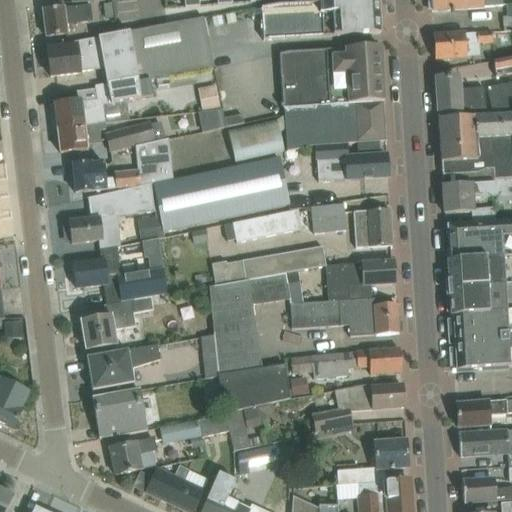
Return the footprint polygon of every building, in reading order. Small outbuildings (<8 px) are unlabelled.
[(183,0),(185,8),(199,7),(198,0),(183,0)] [(501,0),(430,0),(431,12),(451,11),(451,13),(454,13),(454,11),(502,8),(501,0)] [(278,6),(261,9),(263,42),(379,35),(377,1),(356,2),(297,5),(278,6)] [(89,6),(63,9),(62,3),(50,5),(51,11),(42,12),(46,38),(66,36),(65,26),(93,23),(89,6)] [(114,19),(111,4),(102,5),(105,20),(114,19)] [(511,4),(506,5),(507,18),(503,18),(503,24),(511,22),(511,4)] [(231,15),(225,16),(227,24),(236,23),(235,14),(231,15)] [(216,17),(211,18),(213,27),(222,25),(221,16),(216,17)] [(93,66),(103,65),(107,89),(150,81),(213,71),(205,19),(165,26),(68,44),(69,48),(47,51),(50,78),(79,75),(79,73),(93,71),(93,66)] [(511,22),(503,24),(504,32),(511,31),(511,22)] [(491,33),(453,35),(433,37),(434,61),(466,59),(466,57),(479,56),(478,44),(492,43),(491,33)] [(236,47),(237,56),(260,53),(259,44),(236,47)] [(287,54),(279,57),(280,77),(282,110),(284,110),(382,103),(383,103),(380,48),(379,48),(345,51),(345,55),(332,56),(331,52),(287,54)] [(495,77),(511,73),(511,59),(505,60),(493,63),(495,77)] [(436,81),(438,113),(485,110),(484,88),(465,89),(465,86),(457,86),(457,79),(436,81)] [(152,98),(150,81),(107,89),(95,91),(97,102),(81,104),(81,102),(54,105),(57,130),(98,125),(98,124),(105,123),(102,107),(141,101),(140,100),(152,98)] [(511,109),(511,84),(486,90),(491,114),(511,109)] [(215,86),(197,90),(201,113),(219,109),(215,86)] [(382,103),(284,110),(286,153),(314,147),(384,142),(384,141),(376,141),(374,105),(382,105),(382,103)] [(511,178),(511,109),(491,114),(491,116),(439,120),(441,176),(477,175),(486,170),(491,170),(492,178),(511,178)] [(241,116),(224,119),(226,128),(243,125),(241,116)] [(276,122),(227,132),(234,164),(283,153),(276,122)] [(98,125),(57,130),(60,154),(87,151),(86,146),(100,145),(99,140),(100,140),(99,132),(105,131),(105,123),(98,124),(98,125)] [(149,125),(106,137),(110,152),(134,146),(153,141),(149,125)] [(173,179),(169,141),(135,147),(137,171),(113,173),(114,178),(105,179),(104,164),(91,165),(72,166),(75,194),(125,190),(152,184),(152,185),(173,180),(173,179)] [(346,146),(315,148),(318,183),(388,179),(386,156),(346,159),(346,146)] [(153,186),(162,229),(163,233),(288,207),(278,160),(153,186)] [(493,184),(442,188),(444,215),(472,213),(471,198),(482,197),(483,200),(511,198),(511,180),(493,182),(493,184)] [(68,225),(63,226),(65,244),(70,243),(71,246),(91,243),(103,242),(105,250),(115,248),(120,247),(117,218),(155,213),(152,185),(152,184),(125,190),(136,188),(107,195),(88,200),(90,220),(68,223),(68,225)] [(310,208),(312,235),(346,231),(344,206),(343,205),(310,208)] [(235,241),(236,244),(302,230),(297,211),(224,226),(227,242),(235,241)] [(390,211),(352,214),(354,250),(392,247),(390,211)] [(154,218),(137,221),(141,244),(142,244),(158,241),(154,218)] [(511,222),(446,226),(448,262),(447,262),(450,317),(452,317),(455,372),(511,367),(511,222)] [(205,231),(191,233),(192,244),(207,242),(205,231)] [(101,263),(73,266),(76,290),(96,287),(107,286),(117,285),(120,305),(151,299),(167,297),(158,241),(142,244),(144,260),(147,260),(149,274),(118,278),(115,248),(105,250),(100,251),(101,263)] [(297,272),(326,268),(326,267),(322,247),(242,261),(226,265),(225,262),(211,265),(214,278),(215,288),(298,274),(297,272)] [(290,306),(303,305),(339,302),(349,301),(348,288),(395,285),(393,263),(361,265),(326,267),(326,268),(327,298),(317,298),(318,302),(302,303),(298,274),(215,288),(207,289),(213,336),(214,346),(215,360),(217,378),(225,415),(229,432),(233,452),(243,450),(259,446),(257,439),(247,440),(241,410),(243,410),(271,404),(290,399),(284,365),(262,369),(252,306),(289,300),(290,306)] [(153,311),(151,299),(120,305),(103,307),(105,319),(81,323),(86,351),(115,346),(113,332),(136,328),(134,315),(153,311)] [(303,305),(290,306),(291,330),(349,327),(349,338),(376,337),(378,337),(398,336),(396,306),(375,307),(374,301),(339,303),(339,302),(303,305)] [(22,323),(3,324),(4,339),(23,339),(22,323)] [(213,336),(199,338),(200,348),(214,346),(213,336)] [(160,362),(157,347),(86,359),(92,393),(112,389),(133,385),(131,370),(160,362)] [(291,375),(313,373),(313,381),(349,377),(349,370),(369,368),(369,376),(401,374),(399,351),(356,354),(356,353),(290,359),(291,375)] [(204,379),(217,378),(215,360),(202,361),(204,379)] [(302,379),(289,381),(292,397),(304,395),(302,379)] [(0,425),(12,431),(22,410),(21,410),(28,394),(0,380),(0,425)] [(402,387),(372,389),(372,385),(334,391),(337,410),(311,415),(314,432),(351,425),(349,413),(403,409),(402,387)] [(107,425),(110,439),(146,432),(139,392),(92,400),(97,427),(107,425)] [(511,401),(476,405),(456,406),(457,429),(489,427),(488,419),(507,417),(506,415),(511,414),(511,401)] [(271,404),(243,410),(246,428),(259,425),(257,415),(272,412),(271,404)] [(198,421),(201,438),(229,432),(225,415),(203,420),(198,421)] [(203,447),(201,438),(198,421),(159,429),(162,445),(189,440),(191,450),(203,447)] [(511,431),(478,434),(458,436),(460,458),(480,456),(507,455),(508,467),(511,467),(511,431)] [(293,440),(293,442),(293,453),(293,471),(306,471),(306,436),(293,440)] [(153,440),(109,450),(115,477),(141,471),(141,469),(155,466),(152,453),(156,452),(153,440)] [(376,469),(337,472),(338,484),(359,483),(385,481),(385,471),(408,469),(406,441),(374,444),(376,469)] [(293,442),(282,442),(282,453),(293,453),(293,442)] [(273,447),(237,455),(238,476),(248,476),(247,463),(275,456),(273,447)] [(154,476),(146,495),(169,505),(169,503),(188,511),(193,511),(200,498),(203,493),(185,484),(189,473),(179,468),(174,479),(157,471),(154,476)] [(292,468),(283,468),(283,481),(292,481),(292,468)] [(511,483),(511,488),(494,490),(493,480),(461,483),(463,505),(511,501),(511,469),(508,470),(509,484),(511,483)] [(305,488),(310,486),(312,480),(309,476),(304,474),(299,476),(298,482),(300,486),(305,488)] [(207,501),(201,511),(260,511),(252,508),(250,511),(226,501),(235,483),(219,475),(207,501)] [(385,483),(385,481),(359,483),(360,511),(410,511),(409,481),(385,483)] [(0,491),(0,511),(5,511),(12,498),(0,491)] [(337,511),(337,507),(322,508),(322,509),(318,507),(318,510),(303,501),(292,497),(291,511),(337,511)] [(511,511),(511,503),(500,505),(500,511),(511,511)]
